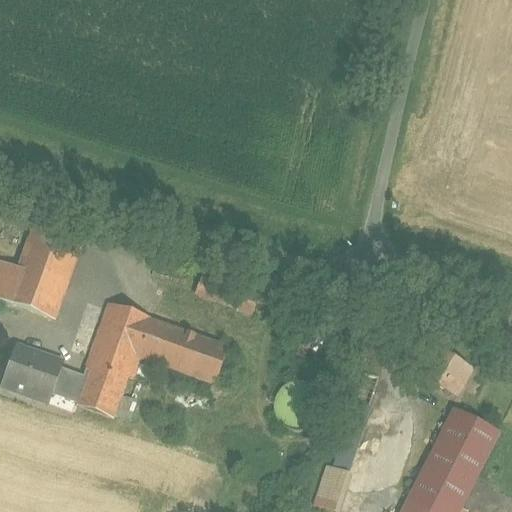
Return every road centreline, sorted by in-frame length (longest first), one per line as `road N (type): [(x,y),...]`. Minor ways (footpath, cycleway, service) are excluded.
road 1 (residential): [(367,247),(331,265),(290,265),(0,171)]
road 2 (unclassified): [(367,247),(423,0)]
road 3 (residential): [(511,297),(367,247)]
